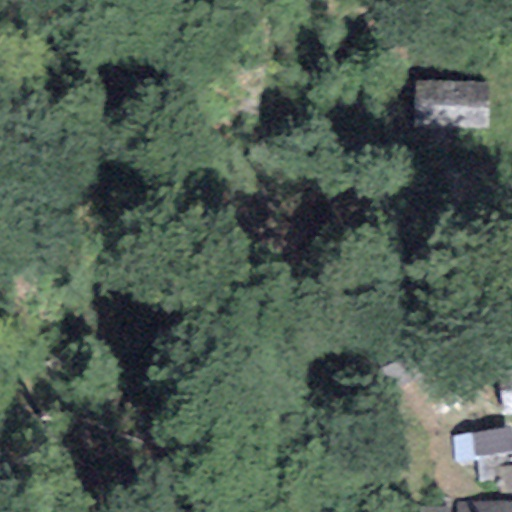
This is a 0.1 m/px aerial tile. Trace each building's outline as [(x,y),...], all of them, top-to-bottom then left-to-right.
[(487,128),(488,82),(415,81),(414,126),(487,128)] [(501,417),(511,415),(511,348),(493,351),(496,371),(501,417)] [(407,351),(381,373),(397,392),(423,370),(407,351)] [(457,403),(435,374),(417,388),(439,417),(457,403)] [(511,428),(471,434),(474,456),(511,450),(511,428)] [(457,511),(511,511),(511,502),(457,501),(457,511)]
